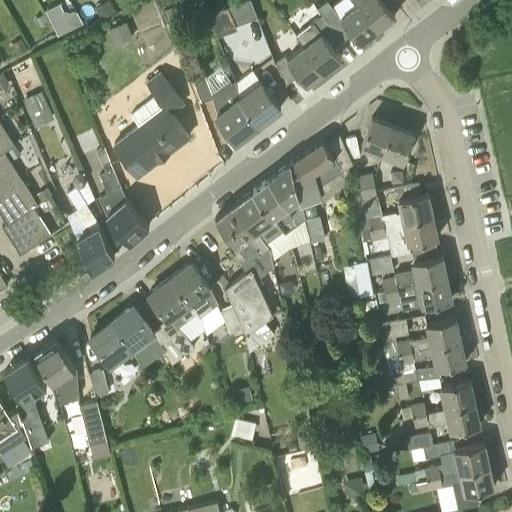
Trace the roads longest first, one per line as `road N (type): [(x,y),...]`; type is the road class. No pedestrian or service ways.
road 1 (residential): [(62,308),(404,49)]
road 2 (residential): [(511,415),(442,105),(404,49)]
